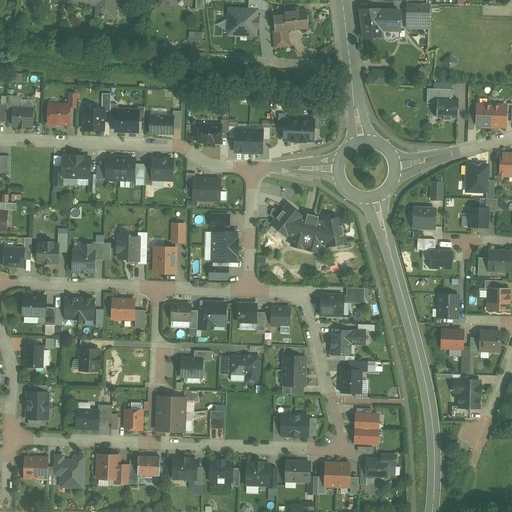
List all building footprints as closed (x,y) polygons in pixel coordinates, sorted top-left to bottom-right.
[(69,0),(69,4),(103,6),(102,18),(115,19),(116,0),(69,0)] [(204,0),(196,0),(196,10),(206,10),(204,0)] [(430,5),(407,5),(407,29),(430,29),(430,5)] [(308,12),(299,13),(299,8),(284,9),(285,17),(275,18),(276,31),(286,30),(287,31),(288,31),(309,28),(308,12)] [(228,34),(255,36),(256,28),(258,28),(258,19),(256,18),(256,11),(229,9),(228,34)] [(400,10),(380,10),(380,9),(361,10),(364,39),(383,38),(383,35),(399,35),(400,10)] [(276,31),(275,31),(277,48),(289,46),(288,31),(287,31),(286,30),(276,31)] [(441,60),(447,70),(456,64),(450,54),(441,60)] [(420,66),(414,72),(422,80),(428,73),(420,66)] [(392,72),(374,71),(373,84),(391,85),(392,72)] [(437,100),(453,101),(453,90),(427,89),(427,105),(437,105),(437,100)] [(112,94),(103,94),(102,110),(105,110),(105,112),(111,112),(111,105),(112,94)] [(16,96),(7,96),(7,105),(7,114),(14,114),(14,109),(15,109),(16,96)] [(437,105),(437,118),(444,119),(444,122),(451,122),(451,119),(458,119),(458,101),(453,101),(437,100),(437,105)] [(70,106),(60,105),(58,107),(50,107),(49,124),(70,125),(70,108),(70,106)] [(492,106),(478,105),(477,126),(487,126),(487,127),(492,127),(492,106)] [(507,106),(492,106),(492,127),(496,127),(496,126),(506,127),(507,106)] [(26,108),(20,108),(19,109),(15,109),(14,109),(14,114),(13,126),(20,126),(20,128),(26,128),(26,126),(33,127),(33,110),(26,109),(26,108)] [(102,110),(85,109),(85,110),(84,110),(83,122),(85,122),(84,130),(104,131),(105,112),(105,110),(102,110)] [(118,110),(117,111),(117,120),(116,131),(138,132),(139,122),(139,111),(138,111),(118,110)] [(174,118),(151,117),(150,133),(173,134),(174,129),(174,118)] [(176,118),(174,118),(174,129),(181,129),(182,118),(176,118)] [(230,120),(222,120),(221,126),(222,126),(221,138),(229,138),(230,120)] [(285,120),(285,128),(284,140),(294,141),(294,142),(299,142),(300,120),(285,120)] [(314,121),(300,120),(299,142),(304,142),(304,141),(314,141),(314,129),(315,121),(314,121)] [(221,126),(199,125),(199,135),(198,136),(198,141),(200,143),(205,143),(205,142),(206,143),(206,142),(214,143),(218,138),(221,139),(221,138),(222,126),(221,126)] [(264,131),(236,131),(235,152),(245,152),(246,154),(252,154),(253,153),(263,153),(264,131)] [(511,154),(504,154),(504,157),(502,157),(501,173),(503,173),(503,176),(511,176),(511,154)] [(74,157),(64,157),(63,168),(63,177),(64,177),(70,177),(70,178),(78,178),(78,156),(74,156),(74,157)] [(91,158),(83,158),(84,156),(78,156),(78,178),(90,178),(90,175),(91,158)] [(11,158),(0,157),(0,175),(2,176),(2,169),(11,170),(11,158)] [(118,159),(108,158),(107,179),(121,180),(122,158),(118,158),(118,159)] [(136,160),(125,159),(125,158),(122,158),(121,180),(135,180),(135,175),(135,165),(136,160)] [(174,160),(154,159),(153,168),(153,180),(173,181),(173,174),(177,170),(173,166),(174,160)] [(145,165),(135,165),(135,175),(137,175),(145,176),(145,168),(145,165)] [(489,165),(468,165),(467,192),(487,193),(488,193),(488,181),(489,165)] [(63,168),(54,168),(54,185),(63,186),(64,177),(63,177),(63,168)] [(153,168),(145,168),(145,176),(145,186),(153,186),(153,180),(153,168)] [(196,174),(187,174),(186,192),(194,192),(195,180),(196,174)] [(145,176),(137,175),(136,185),(145,186),(145,176)] [(195,180),(194,192),(194,200),(219,201),(219,192),(221,192),(221,181),(195,180)] [(443,183),(433,183),(432,200),(442,200),(443,183)] [(494,199),(487,199),(486,209),(488,209),(488,212),(498,212),(498,199),(494,199)] [(275,220),(271,225),(287,237),(288,236),(294,237),(291,247),(319,254),(322,245),(326,246),(327,248),(347,245),(342,218),(322,222),(323,229),(318,227),(320,218),(309,216),(306,225),(298,223),(304,216),(288,204),(280,213),(275,220)] [(436,209),(416,208),(416,222),(413,222),(413,229),(420,229),(420,227),(435,228),(436,209)] [(486,209),(470,208),(470,219),(471,219),(471,227),(488,228),(488,212),(488,209),(486,209)] [(275,220),(280,213),(276,210),(273,209),(271,217),(275,220)] [(230,215),(212,215),(212,227),(215,227),(230,228),(230,215)] [(173,224),(172,243),(185,243),(185,224),(173,224)] [(215,232),(214,232),(214,247),(238,247),(238,240),(236,240),(237,233),(229,232),(215,232)] [(138,263),(140,263),(140,248),(140,238),(132,238),(132,236),(118,236),(118,242),(117,242),(117,254),(118,254),(118,261),(128,261),(128,263),(138,263)] [(54,242),(44,242),(44,244),(38,244),(37,264),(45,264),(52,265),(52,264),(59,265),(60,245),(54,245),(54,242)] [(96,252),(95,261),(104,261),(104,244),(93,244),(93,246),(94,246),(94,252),(96,252)] [(73,251),(72,274),(95,275),(95,261),(96,252),(94,252),(94,246),(93,246),(81,245),(81,251),(73,251)] [(238,247),(214,247),(213,262),(229,262),(236,262),(236,255),(238,255),(238,247)] [(147,248),(140,248),(140,263),(138,263),(138,265),(147,265),(147,248)] [(177,249),(154,248),(154,275),(176,275),(177,249)] [(25,249),(5,249),(5,257),(3,259),(3,262),(4,265),(4,266),(24,267),(25,249)] [(432,252),(432,271),(454,272),(455,252),(432,252)] [(511,253),(490,252),(490,258),(490,270),(511,271),(511,253)] [(490,258),(479,258),(478,276),(490,276),(490,270),(490,258)] [(214,267),(210,267),(210,279),(228,279),(229,267),(214,267)] [(503,281),(485,281),(485,289),(490,289),(503,289),(503,281)] [(347,297),(345,297),(345,304),(365,305),(365,290),(347,289),(347,297)] [(503,289),(490,289),(490,298),(488,300),(487,308),(489,310),(509,310),(510,289),(503,289)] [(322,294),(321,316),(344,316),(345,304),(345,297),(345,295),(322,294)] [(458,295),(440,295),(440,302),(438,303),(438,308),(439,309),(439,318),(458,319),(458,295)] [(46,297),(24,296),(24,315),(39,316),(46,316),(46,307),(46,297)] [(76,298),(70,298),(70,299),(66,299),(65,319),(74,319),(74,320),(86,320),(86,319),(95,320),(96,300),(91,300),(91,299),(85,298),(85,299),(76,299),(76,298)] [(135,300),(113,300),(113,318),(115,318),(117,319),(122,320),(124,318),(135,318),(135,310),(135,300)] [(226,304),(206,303),(206,311),(206,325),(217,326),(217,323),(226,323),(226,304)] [(257,305),(239,304),(239,322),(257,323),(257,305)] [(191,305),(172,305),(172,320),(190,321),(191,321),(191,311),(191,305)] [(56,308),(46,307),(46,316),(39,316),(39,325),(56,326),(56,325),(56,318),(56,309),(56,308)] [(291,309),(280,308),(272,307),(272,325),(274,327),(280,327),(281,326),(290,326),(291,309)] [(146,311),(135,310),(135,318),(136,318),(136,328),(146,329),(146,311)] [(198,311),(191,311),(191,321),(190,321),(190,329),(198,329),(198,311)] [(206,311),(198,311),(198,329),(206,329),(206,325),(206,311)] [(463,331),(443,330),(443,348),(463,349),(463,331)] [(342,334),(332,334),(332,355),(350,355),(351,344),(365,344),(366,331),(359,331),(343,331),(342,334)] [(500,333),(490,332),(489,332),(481,332),(481,338),(481,351),(482,351),(482,350),(490,350),(491,352),(499,352),(500,351),(501,332),(500,332),(500,333)] [(481,338),(471,338),(470,356),(481,356),(481,351),(481,338)] [(43,346),(27,346),(26,367),(35,367),(36,366),(43,366),(43,346)] [(285,347),(284,356),(293,357),(294,348),(285,347)] [(100,350),(81,349),(81,371),(99,371),(99,365),(100,365),(100,357),(99,357),(100,350)] [(213,352),(195,351),(194,359),(203,360),(212,361),(213,352)] [(293,357),(284,356),(284,371),(306,372),(306,364),(306,357),(293,357)] [(258,358),(222,357),(222,375),(231,375),(231,374),(247,374),(247,382),(258,382),(258,358)] [(194,359),(182,359),(182,377),(203,377),(203,360),(194,359)] [(470,360),(462,360),(462,375),(469,375),(470,360)] [(368,361),(350,361),(349,370),(362,371),(367,372),(368,362),(368,361)] [(376,362),(368,362),(367,372),(375,372),(376,362)] [(349,370),(343,370),(342,393),(361,393),(362,371),(349,370)] [(306,372),(284,371),(283,385),(292,386),(305,386),(305,379),(306,372)] [(470,381),(456,380),(456,381),(455,392),(460,392),(460,407),(471,407),(479,408),(480,395),(481,395),(481,386),(480,386),(480,382),(470,381)] [(292,386),(283,385),(283,395),(292,395),(292,386)] [(199,391),(185,391),(185,398),(185,401),(199,402),(199,391)] [(30,392),(28,392),(28,406),(49,406),(49,393),(48,393),(39,392),(30,392)] [(185,398),(159,397),(158,431),(184,432),(185,401),(185,398)] [(113,406),(99,405),(99,412),(99,423),(112,424),(113,406)] [(49,406),(28,406),(27,419),(29,419),(38,419),(47,420),(48,420),(49,406)] [(471,407),(460,407),(453,406),(452,418),(470,418),(471,407)] [(143,410),(126,410),(126,414),(125,415),(125,418),(126,419),(126,430),(143,431),(143,410)] [(99,412),(78,411),(77,428),(99,429),(99,423),(99,412)] [(226,412),(218,411),(218,417),(211,417),(210,429),(226,429),(226,412)] [(357,414),(356,428),(378,429),(379,415),(372,415),(367,414),(357,414)] [(296,415),(282,415),(282,417),(282,426),(282,435),(282,436),(295,436),(296,415)] [(309,416),(296,415),(295,436),(309,437),(309,436),(309,426),(309,418),(309,416)] [(282,417),(274,417),(274,426),(282,426),(282,417)] [(317,419),(309,418),(309,426),(317,426),(317,419)] [(282,426),(274,426),(274,435),(282,435),(282,426)] [(317,426),(309,426),(309,436),(317,436),(317,426)] [(378,429),(356,428),(356,443),(378,444),(378,429)] [(396,454),(382,454),(382,461),(388,461),(388,462),(396,462),(396,454)] [(120,456),(98,455),(97,478),(116,479),(119,479),(119,465),(120,456)] [(63,457),(55,456),(54,468),(54,474),(62,475),(63,461),(63,457)] [(160,457),(138,456),(138,460),(137,475),(138,475),(145,475),(145,477),(152,477),(152,475),(160,476),(160,457)] [(48,458),(25,457),(25,478),(47,479),(48,479),(48,468),(48,458)] [(84,457),(75,457),(75,461),(63,461),(62,475),(62,487),(83,487),(84,457)] [(233,462),(225,462),(225,460),(219,459),(219,461),(211,461),(210,481),(218,481),(218,483),(225,484),(225,482),(232,482),(233,482),(233,468),(233,462)] [(138,460),(130,460),(130,466),(129,482),(138,482),(138,475),(137,475),(138,460)] [(197,461),(175,460),(174,479),(195,480),(196,480),(197,467),(197,461)] [(382,461),(367,460),(367,476),(373,476),(375,477),(378,477),(380,476),(387,476),(388,462),(388,461),(382,461)] [(311,463),(287,462),(287,470),(285,472),(285,478),(286,480),(286,481),(309,482),(310,482),(310,477),(311,463)] [(263,463),(255,463),(255,465),(248,464),(247,484),(269,485),(270,469),(270,465),(263,465),(263,463)] [(350,464),(326,463),(325,486),(349,487),(350,464)] [(130,466),(119,465),(119,479),(116,479),(116,483),(129,484),(129,482),(130,466)] [(205,467),(197,467),(196,480),(195,480),(195,485),(204,485),(205,467)] [(241,469),(233,468),(233,482),(232,482),(232,486),(240,487),(241,469)] [(279,470),(270,469),(269,485),(269,487),(278,488),(279,470)] [(319,477),(310,477),(310,482),(309,482),(309,495),(318,495),(319,477)]
